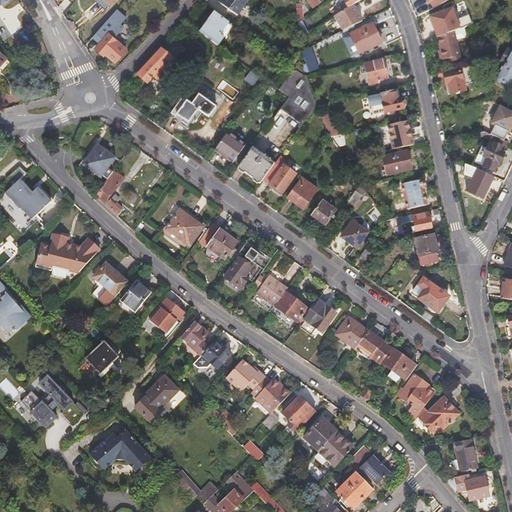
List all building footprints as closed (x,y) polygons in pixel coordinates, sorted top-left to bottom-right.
[(96,0),(105,8),(109,4),(104,0),(96,0)] [(238,14),(248,0),(225,0),(223,4),(238,14)] [(338,15),(353,6),(362,0),(343,0),(346,4),(336,10),(338,15)] [(339,6),(336,10),(346,4),(343,0),(338,0),(340,3),(341,5),(339,6)] [(344,30),(363,22),(353,6),(338,15),(336,16),(344,30)] [(432,26),(437,38),(438,37),(455,31),(458,30),(450,9),(433,15),(436,24),(432,26)] [(220,34),(229,21),(215,12),(200,32),(210,39),(218,46),(224,37),(220,34)] [(298,23),(300,38),(311,31),(304,19),(298,23)] [(110,21),(103,29),(115,39),(121,31),(110,21)] [(382,43),(373,24),(351,34),(360,53),(382,43)] [(105,53),(115,62),(126,48),(115,39),(103,29),(96,38),(100,42),(96,48),(104,55),(105,53)] [(455,31),(438,37),(440,45),(441,51),(439,51),(440,58),(443,58),(444,60),(451,59),(452,62),(461,60),(455,31)] [(352,57),(360,53),(351,34),(343,38),(352,57)] [(172,37),(138,74),(139,75),(147,83),(154,76),(162,82),(173,70),(169,65),(184,49),(172,37)] [(496,80),(511,89),(511,51),(509,49),(502,61),(506,64),(496,80)] [(309,71),(316,69),(312,57),(306,59),(309,71)] [(295,69),(304,76),(303,63),(301,61),(295,69)] [(388,79),(383,61),(366,65),(370,85),(380,83),(381,88),(396,85),(394,77),(388,79)] [(476,65),(443,73),(445,77),(447,87),(448,94),(466,91),(464,85),(472,83),(470,75),(477,73),(476,65)] [(289,98),(304,76),(295,69),(280,91),(289,98)] [(247,79),(255,85),(261,77),(253,71),(247,79)] [(147,83),(139,75),(134,80),(143,88),(147,83)] [(302,125),(317,105),(304,76),(289,98),(281,109),(302,125)] [(189,88),(183,97),(187,101),(177,114),(189,122),(192,118),(196,121),(202,112),(209,117),(216,107),(189,88)] [(397,91),(368,97),(370,106),(373,105),(375,115),(404,108),(405,107),(405,105),(404,101),(404,99),(402,98),(401,98),(399,99),(397,91)] [(496,126),(492,135),(506,142),(509,144),(511,138),(511,133),(511,130),(511,111),(501,107),(493,124),(496,126)] [(331,137),(338,135),(329,115),(322,117),(331,137)] [(392,150),(413,146),(408,121),(387,125),(392,150)] [(486,132),(481,133),(481,137),(484,136),(491,140),(487,148),(491,150),(483,166),(494,172),(498,164),(499,165),(505,153),(503,151),(506,142),(492,135),(486,132)] [(228,133),(215,151),(233,163),(245,146),(228,133)] [(333,146),(335,144),(331,138),(326,145),(329,147),(333,146)] [(107,180),(113,173),(107,169),(115,158),(98,146),(84,165),(101,178),(102,176),(107,180)] [(491,150),(487,148),(483,146),(474,163),(483,167),(483,166),(491,150)] [(124,158),(134,165),(141,155),(131,148),(124,158)] [(258,183),(260,183),(263,180),(274,164),(261,154),(263,151),(261,149),(258,152),(253,148),(239,167),(240,170),(241,172),(242,172),(244,172),(247,172),(253,177),(254,180),(254,181),(256,183),(258,183)] [(387,175),(411,170),(407,152),(383,157),(387,175)] [(274,164),(263,180),(282,194),(296,174),(284,165),(286,160),(281,155),(274,164)] [(21,180),(28,174),(21,168),(9,179),(9,180),(15,186),(21,180)] [(124,179),(114,170),(113,173),(107,180),(95,197),(104,204),(124,179)] [(494,178),(476,170),(466,191),(484,199),(494,178)] [(302,178),(288,198),(303,209),(318,189),(302,178)] [(407,209),(427,205),(424,188),(426,188),(425,179),(402,184),(407,209)] [(15,186),(9,180),(5,184),(10,190),(15,186)] [(33,193),(21,180),(15,186),(10,190),(7,194),(21,209),(21,210),(25,206),(35,217),(51,202),(39,189),(34,193),(33,193)] [(366,191),(364,188),(362,185),(349,202),(355,207),(366,191)] [(117,216),(123,209),(116,203),(120,199),(115,195),(105,206),(117,216)] [(323,200),(312,215),(325,225),(335,210),(323,200)] [(27,224),(35,217),(25,206),(21,210),(21,209),(17,213),(27,224)] [(165,230),(188,246),(202,227),(180,211),(165,230)] [(403,235),(432,229),(429,217),(427,217),(427,213),(412,216),(412,214),(400,217),(403,235)] [(342,237),(358,249),(368,233),(353,222),(342,237)] [(237,242),(213,224),(199,243),(207,248),(220,258),(224,260),(237,242)] [(184,252),(188,246),(165,230),(161,235),(184,252)] [(53,247),(44,244),(38,267),(53,271),(54,268),(54,267),(55,267),(79,274),(80,273),(101,249),(92,240),(85,248),(84,248),(70,245),(72,239),(57,235),(53,247)] [(438,252),(434,235),(415,239),(420,265),(437,261),(435,253),(438,252)] [(368,246),(361,256),(365,259),(373,250),(368,246)] [(213,261),(220,258),(207,248),(206,256),(213,261)] [(249,274),(255,279),(264,268),(262,267),(267,260),(256,252),(254,254),(252,252),(245,263),(239,259),(225,278),(238,288),(249,274)] [(100,301),(108,308),(129,282),(106,264),(103,269),(96,276),(95,278),(109,290),(100,301)] [(94,273),(96,276),(103,269),(100,266),(94,273)] [(266,282),(260,277),(254,284),(261,289),(258,293),(275,306),(285,292),(287,289),(270,277),(266,282)] [(424,277),(418,286),(424,291),(419,297),(418,299),(433,310),(434,311),(437,311),(438,310),(449,296),(424,277)] [(93,295),(100,301),(109,290),(95,278),(93,280),(100,287),(93,295)] [(511,280),(504,279),(501,297),(511,298),(511,280)] [(0,284),(0,299),(21,324),(30,316),(1,283),(0,284)] [(138,283),(123,302),(136,312),(150,293),(138,283)] [(424,291),(418,286),(413,292),(419,297),(424,291)] [(285,292),(275,306),(296,322),(307,308),(285,292)] [(18,328),(21,324),(0,299),(0,304),(1,305),(0,306),(0,324),(10,335),(15,330),(17,332),(20,330),(18,328)] [(155,314),(175,331),(185,319),(183,317),(185,314),(168,299),(155,314)] [(336,314),(317,300),(303,318),(322,332),(336,314)] [(58,327),(67,319),(63,314),(54,322),(58,327)] [(336,335),(354,349),(358,343),(367,331),(349,317),(336,335)] [(69,322),(67,319),(58,327),(60,329),(69,322)] [(183,337),(203,354),(209,348),(203,342),(211,333),(197,321),(183,337)] [(392,348),(368,330),(367,331),(358,343),(372,354),(371,355),(381,363),(382,362),(392,348)] [(203,354),(194,365),(198,369),(209,368),(213,365),(218,369),(231,354),(223,346),(221,348),(215,342),(209,348),(203,354)] [(106,343),(88,359),(102,374),(119,358),(106,343)] [(393,347),(392,348),(382,362),(406,380),(412,373),(418,365),(393,347)] [(245,377),(253,368),(244,360),(228,378),(237,386),(245,377)] [(266,378),(267,377),(261,371),(259,373),(254,369),(253,368),(245,377),(237,386),(243,391),(248,386),(254,391),(266,378)] [(406,380),(396,395),(405,403),(409,398),(415,403),(408,413),(416,418),(418,415),(424,407),(436,391),(412,373),(406,380)] [(353,375),(344,388),(357,397),(364,387),(366,385),(353,375)] [(32,393),(55,421),(58,418),(52,412),(60,404),(66,411),(63,414),(73,424),(84,413),(50,377),(42,384),(51,395),(43,402),(33,392),(32,393)] [(166,377),(143,399),(145,401),(137,408),(151,422),(160,412),(160,411),(179,391),(166,377)] [(274,413),(291,394),(285,388),(283,390),(274,381),(272,383),(266,378),(254,391),(252,393),(257,398),(256,399),(272,414),(274,413)] [(283,390),(285,388),(276,379),(274,381),(283,390)] [(364,387),(357,397),(365,402),(371,393),(364,387)] [(47,428),(55,421),(32,393),(23,402),(31,412),(47,428)] [(284,413),(300,428),(308,419),(306,417),(313,409),(300,397),(284,413)] [(429,412),(424,407),(418,415),(425,422),(423,423),(432,432),(441,424),(444,428),(459,413),(445,397),(429,412)] [(228,419),(232,415),(227,410),(222,415),(217,410),(213,415),(223,425),(228,419)] [(271,429),(275,425),(274,424),(279,419),(274,413),(272,414),(264,422),(271,429)] [(292,439),(301,429),(300,428),(284,413),(279,419),(274,424),(275,425),(283,432),(284,432),(292,439)] [(223,425),(233,436),(237,431),(234,428),(236,427),(228,419),(223,425)] [(320,451),(336,434),(326,423),(327,422),(324,419),(306,438),(320,451)] [(119,437),(141,463),(149,456),(126,430),(119,437)] [(353,447),(338,432),(336,434),(320,451),(315,456),(330,471),(353,447)] [(135,469),(141,463),(119,437),(115,433),(92,452),(93,454),(93,460),(97,465),(103,465),(104,467),(113,459),(115,461),(125,462),(127,460),(135,469)] [(459,471),(476,468),(470,439),(454,443),(459,471)] [(253,456),(257,459),(262,454),(250,443),(245,448),(253,456)] [(436,443),(419,448),(424,454),(438,451),(436,443)] [(370,453),(364,446),(352,459),(360,468),(366,462),(364,459),(370,453)] [(362,470),(377,486),(390,473),(375,457),(362,470)] [(179,474),(173,468),(169,471),(175,478),(179,474)] [(230,511),(254,489),(253,488),(237,471),(227,482),(235,491),(227,498),(215,510),(216,511),(230,511)] [(347,483),(364,501),(374,491),(357,474),(347,483)] [(469,480),(468,475),(454,478),(456,490),(466,489),(469,501),(489,496),(485,477),(469,480)] [(186,492),(187,491),(191,488),(183,479),(178,483),(186,492)] [(254,489),(275,511),(286,511),(258,482),(253,488),(254,489)] [(206,503),(218,490),(210,483),(198,496),(206,503)] [(355,509),(364,501),(347,483),(338,492),(355,509)] [(195,499),(198,496),(191,488),(187,491),(195,499)] [(340,511),(333,504),(336,500),(324,488),(316,496),(325,505),(322,509),(324,511),(323,511),(340,511)] [(213,511),(215,510),(227,498),(218,490),(206,503),(213,511)] [(305,508),(314,498),(311,494),(302,504),(305,508)]
